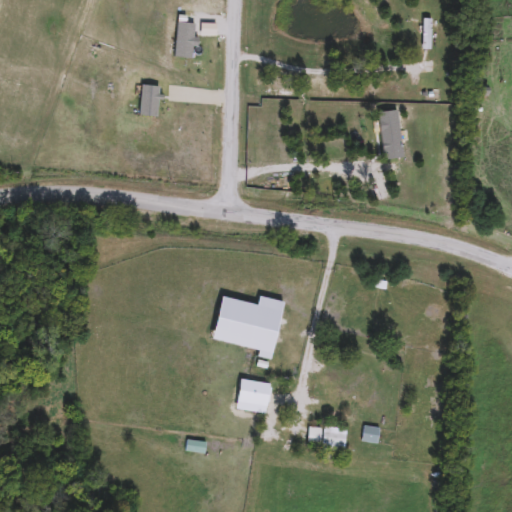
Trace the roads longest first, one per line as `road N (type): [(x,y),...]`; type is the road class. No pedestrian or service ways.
road 1 (residential): [(0,194),(70,192),(463,249),(511,264)]
road 2 (residential): [(226,214),(233,0)]
road 3 (residential): [(340,229),(299,405)]
